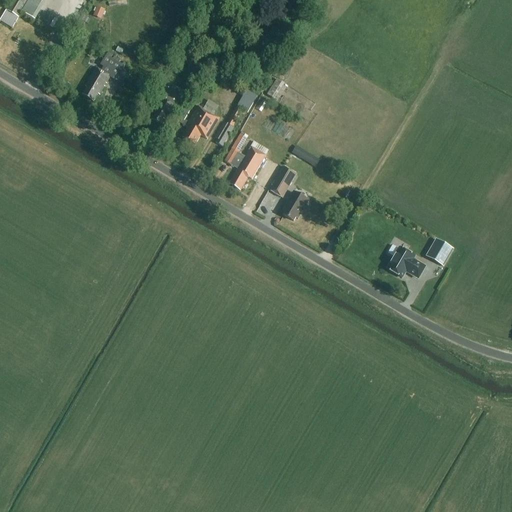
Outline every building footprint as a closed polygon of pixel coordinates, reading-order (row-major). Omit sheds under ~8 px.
[(12,0),(6,11),(19,19),(22,13),(35,21),(47,2),(43,0),(12,0)] [(196,51),(215,17),(205,12),(186,45),(196,51)] [(87,15),(84,13),(82,15),(73,27),(78,31),(86,18),(87,15)] [(82,32),(79,30),(73,42),(76,44),(82,32)] [(107,53),(102,62),(106,64),(101,72),(96,69),(85,87),(87,88),(83,96),(93,102),(98,94),(100,95),(110,77),(116,81),(126,64),(107,53)] [(183,63),(187,56),(182,53),(177,60),(183,63)] [(274,100),(284,84),(277,79),(267,96),(274,100)] [(150,119),(163,127),(183,93),(165,83),(157,97),(162,100),(150,119)] [(224,124),(215,140),(216,141),(215,143),(222,147),(230,133),(231,131),(233,128),(242,111),(247,114),(253,104),(257,97),(246,91),(241,88),(238,93),(243,97),(243,98),(240,103),(237,108),(232,116),(226,125),(224,124)] [(205,106),(203,110),(198,107),(188,124),(184,121),(189,113),(184,110),(177,121),(186,127),(186,128),(187,128),(182,138),(195,146),(201,136),(207,140),(219,119),(213,116),(215,112),(205,106)] [(239,137),(231,150),(224,162),(237,170),(229,185),(240,191),(248,178),(251,180),(265,156),(251,148),(245,158),(239,154),(246,141),(239,137)] [(308,164),(312,156),(299,149),(295,156),(308,164)] [(301,173),(287,165),(277,182),(273,188),(273,189),(287,197),(301,173)] [(283,216),(293,222),(295,219),(298,220),(308,202),(293,193),(282,211),(285,212),(283,216)] [(260,215),(266,207),(261,204),(256,212),(260,215)] [(360,226),(354,230),(358,235),(363,232),(360,226)] [(443,268),(454,250),(436,240),(426,257),(443,268)] [(400,249),(387,270),(402,279),(406,272),(418,279),(424,268),(412,261),(414,257),(400,249)]
